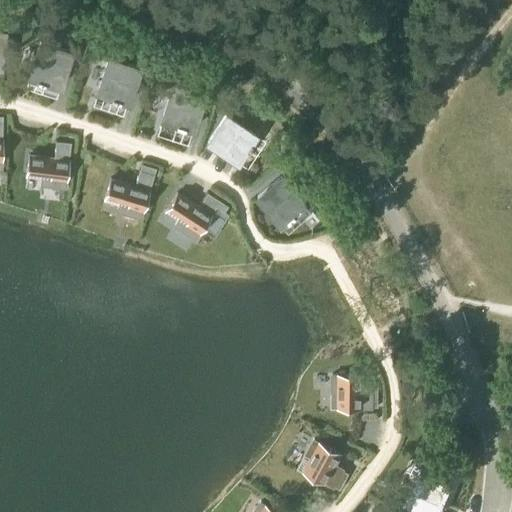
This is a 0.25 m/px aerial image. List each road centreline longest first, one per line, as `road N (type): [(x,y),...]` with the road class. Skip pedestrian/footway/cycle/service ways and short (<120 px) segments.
road 1 (unclassified): [(121,0),(199,30),(274,76),(317,119),(379,197),(450,318),(494,426)]
road 2 (track): [(379,197),(511,10)]
